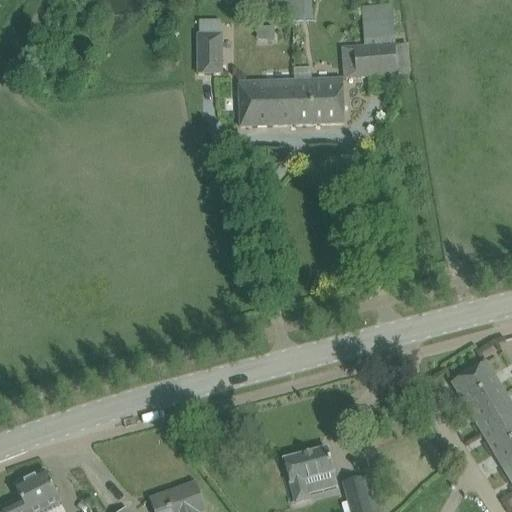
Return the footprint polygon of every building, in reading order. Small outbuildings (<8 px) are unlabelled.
[(289,17),(306,17),(305,0),(288,0),(289,13),(289,17)] [(355,80),(397,77),(392,7),(361,9),(364,48),(353,49),(355,80)] [(222,76),(222,36),(198,36),(198,76),(222,76)] [(343,81),(295,82),(296,127),(344,125),(343,81)] [(240,129),(296,127),(295,82),(239,84),(240,129)] [(451,385),(480,433),(511,484),(511,405),(506,397),(486,364),(451,385)] [(236,457),(231,445),(222,449),(227,461),(236,457)] [(305,482),(334,475),(327,450),(284,461),(295,505),(310,501),(309,496),(305,482)] [(45,473),(31,480),(30,477),(17,483),(18,486),(14,488),(21,502),(15,505),(14,503),(0,509),(0,511),(42,511),(60,504),(45,473)] [(362,480),(344,485),(344,486),(348,502),(350,511),(380,511),(371,478),(362,480)] [(151,501),(155,511),(204,511),(195,486),(151,501)]
